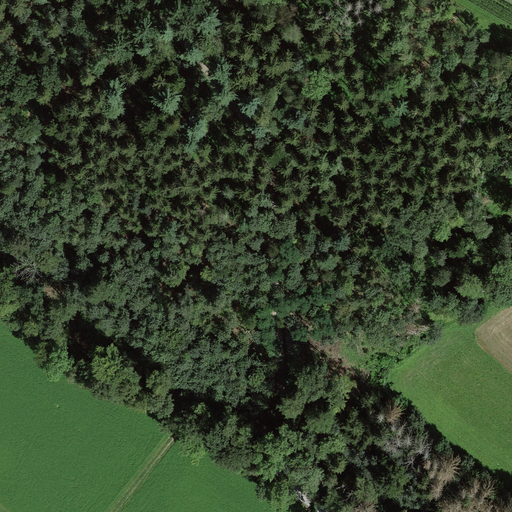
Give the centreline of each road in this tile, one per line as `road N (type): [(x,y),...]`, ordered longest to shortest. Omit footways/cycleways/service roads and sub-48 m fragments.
road 1 (track): [(159,0),(270,189),(283,386),(306,496)]
road 2 (track): [(0,310),(127,395),(217,439),(332,511)]
